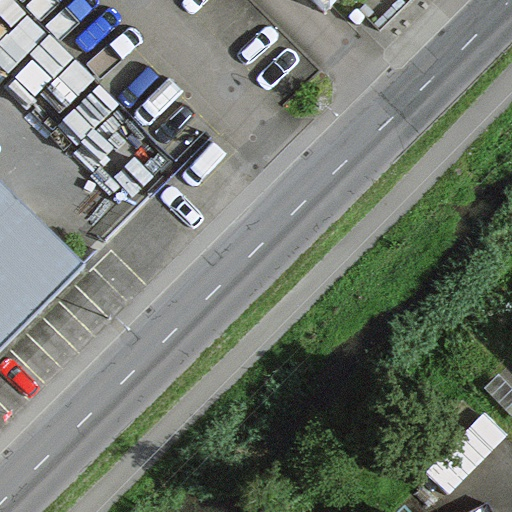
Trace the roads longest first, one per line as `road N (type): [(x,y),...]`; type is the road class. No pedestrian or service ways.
road 1 (tertiary): [(0,504),(509,0)]
road 2 (unknown): [(403,104),(293,0)]
